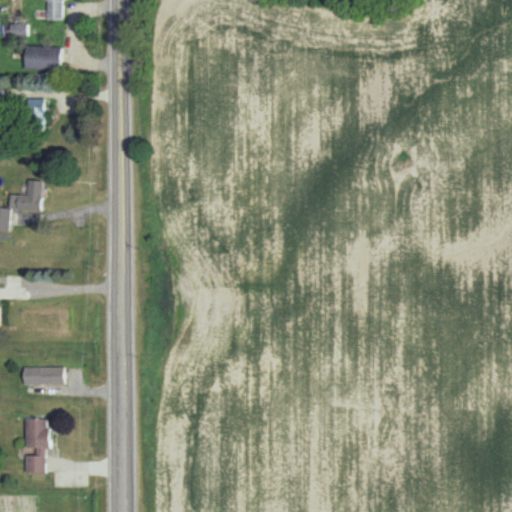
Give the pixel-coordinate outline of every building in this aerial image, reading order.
[(66,0),(46,0),(46,17),(67,17),(66,0)] [(28,36),(28,23),(11,24),(12,37),(28,36)] [(26,69),(62,70),(62,46),(27,45),(26,69)] [(46,98),(30,98),(29,125),(45,126),(46,98)] [(11,209),(43,210),(44,179),(30,179),(29,194),(12,194),(11,209)] [(0,228),(11,230),(14,208),(0,206),(0,228)] [(67,383),(66,365),(26,366),(26,384),(67,383)] [(29,472),(49,472),(49,448),(52,448),(52,418),(29,418),(28,447),(39,447),(39,454),(29,454),(29,472)]
